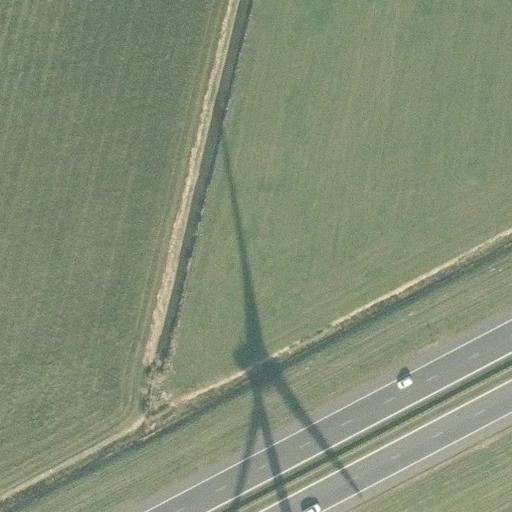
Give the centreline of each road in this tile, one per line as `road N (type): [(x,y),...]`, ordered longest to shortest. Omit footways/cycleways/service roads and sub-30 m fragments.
road 1 (motorway): [(511,327),(167,511)]
road 2 (motorway): [(281,511),(511,388)]
